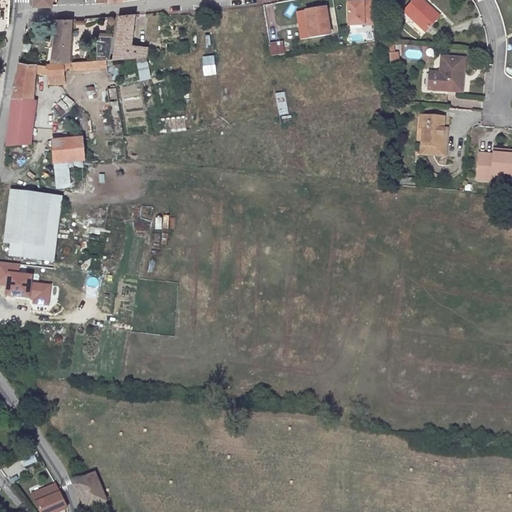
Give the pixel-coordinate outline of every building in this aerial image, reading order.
[(349,0),(343,0),(345,22),(370,21),(368,0),(349,0)] [(419,0),(410,0),(400,11),(422,32),(437,15),(419,0)] [(325,8),(303,10),(305,36),(327,34),(325,8)] [(141,9),(124,11),(117,51),(148,51),(150,42),(137,41),(141,9)] [(121,11),(103,13),(102,53),(108,52),(113,52),(121,11)] [(78,15),(62,17),(52,54),(70,53),(78,15)] [(267,42),(269,55),(284,53),(282,40),(267,42)] [(108,52),(102,53),(76,55),(76,63),(108,60),(108,52)] [(399,52),(390,53),(391,60),(400,59),(399,52)] [(28,54),(11,138),(32,137),(42,65),(48,66),(50,77),(64,76),(63,68),(66,67),(66,64),(71,64),(71,56),(48,58),(28,54)] [(201,56),(203,77),(217,75),(215,54),(201,56)] [(458,59),(438,59),(439,91),(460,91),(460,79),(458,79),(458,59)] [(150,79),(149,61),(138,62),(139,80),(150,79)] [(108,99),(116,99),(116,87),(108,87),(108,99)] [(285,91),(275,92),(278,115),(288,114),(285,91)] [(65,95),(58,105),(67,111),(74,101),(65,95)] [(441,119),(417,116),(416,125),(421,126),(419,150),(442,153),(443,137),(439,136),(441,119)] [(52,140),(54,161),(82,159),(80,137),(52,140)] [(511,175),(511,151),(492,151),(491,155),(477,154),(476,181),(490,182),(490,176),(511,177),(511,175)] [(58,194),(14,190),(8,252),(53,256),(58,194)] [(98,472),(77,478),(87,509),(108,502),(98,472)] [(56,511),(67,508),(55,484),(31,494),(39,511),(56,511)]
